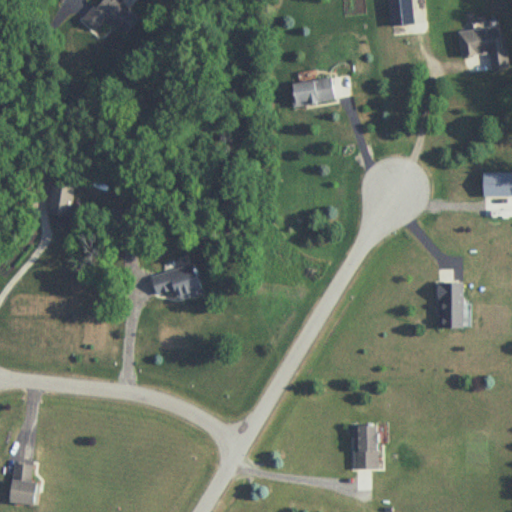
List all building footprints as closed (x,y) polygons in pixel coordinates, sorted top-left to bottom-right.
[(120,38),(138,17),(117,0),(98,0),(80,22),(93,33),(102,22),(120,38)] [(387,0),(387,28),(411,28),(411,0),(387,0)] [(459,59),(486,56),(488,71),(507,69),(506,49),(499,50),(497,29),(457,33),(459,59)] [(288,84),(291,108),(334,103),(331,79),(288,84)] [(72,190),(49,187),(46,217),(69,219),(72,190)] [(148,277),(153,297),(170,294),(172,302),(202,296),(195,267),(148,277)] [(462,284),(436,284),(436,330),(462,330),(462,284)] [(376,470),(376,426),(351,426),(352,471),(376,470)] [(30,506),(34,467),(11,465),(7,504),(30,506)]
